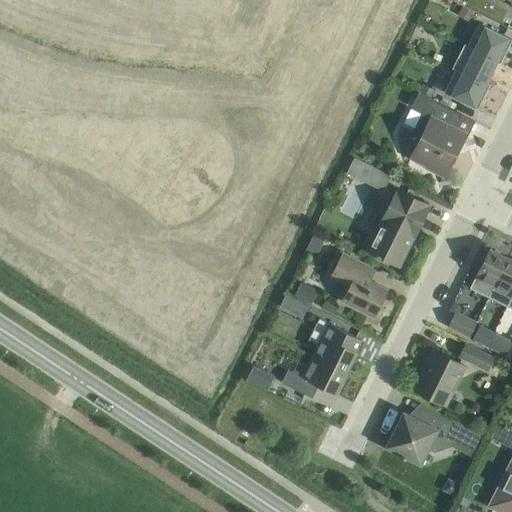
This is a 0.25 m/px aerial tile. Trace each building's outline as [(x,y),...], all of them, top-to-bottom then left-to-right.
[(464,43),(464,44),(501,62),(511,39),(511,38),(479,22),(468,45),(464,43)] [(464,44),(452,67),(456,68),(489,85),(490,84),(486,82),(497,61),(500,63),(501,62),(464,44)] [(489,85),(456,68),(456,69),(445,91),(478,108),(489,85)] [(428,163),(426,167),(443,175),(439,182),(441,183),(466,133),(456,128),(463,114),(418,92),(411,106),(423,112),(412,133),(421,137),(412,155),(428,163)] [(342,175),(347,177),(358,182),(365,166),(350,158),(342,175)] [(367,249),(399,265),(430,204),(397,188),(367,249)] [(305,249),(312,253),(318,255),(324,242),(312,236),(305,249)] [(489,296),(508,257),(489,248),(470,287),(489,296)] [(387,288),(362,276),(368,264),(343,252),(331,275),(350,285),(342,300),(374,316),(387,288)] [(489,296),(507,305),(511,294),(511,259),(508,257),(489,296)] [(448,325),(469,336),(476,322),(455,311),(448,325)] [(318,344),(313,355),(346,372),(357,350),(350,347),(355,335),(319,317),(308,339),(318,344)] [(472,338),(478,341),(487,346),(493,333),(478,326),(472,338)] [(497,350),(505,355),(511,342),(503,338),(497,350)] [(493,356),(466,343),(459,356),(487,369),(493,356)] [(434,349),(415,389),(444,404),(464,364),(434,349)] [(293,370),(288,368),(281,382),(306,394),(312,381),(335,393),(346,372),(313,355),(307,366),(298,361),(293,370)] [(251,368),(246,379),(253,382),(260,368),(253,364),(251,368)] [(403,411),(386,446),(401,453),(400,455),(405,458),(406,455),(421,463),(429,446),(435,449),(451,444),(471,454),(482,433),(427,405),(426,406),(430,408),(424,422),(403,411)] [(502,511),(501,511),(511,511),(511,457),(491,500),(505,507),(502,511)]
